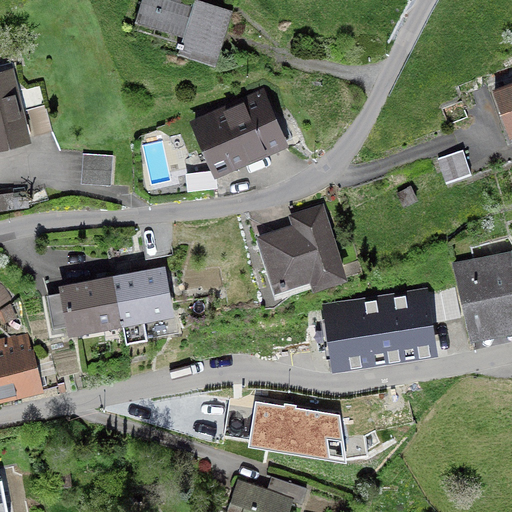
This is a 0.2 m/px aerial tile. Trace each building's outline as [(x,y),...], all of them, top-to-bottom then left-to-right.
[(212,66),(219,41),(229,11),(194,0),(192,0),(190,7),(164,0),(140,0),(134,20),(182,35),(179,44),(176,43),(174,49),(177,50),(176,55),(212,66)] [(0,144),(23,139),(7,76),(0,78),(0,144)] [(511,85),(492,92),(507,135),(511,133),(511,85)] [(192,125),(205,154),(220,147),(228,167),(284,143),(263,94),(192,125)] [(440,110),(446,126),(466,118),(459,102),(440,110)] [(470,177),(470,175),(460,151),(436,159),(445,186),(470,177)] [(79,184),(109,186),(111,157),(81,155),(79,184)] [(337,267),(322,220),(260,240),(275,287),(337,267)] [(167,240),(143,244),(146,256),(169,252),(167,240)] [(497,322),(511,319),(511,266),(509,253),(484,258),(485,263),(453,270),(470,340),(500,334),(497,322)] [(111,280),(118,319),(118,320),(119,327),(121,326),(124,345),(145,341),(140,317),(168,312),(160,271),(111,280)] [(118,319),(111,280),(61,289),(61,293),(46,296),(52,329),(67,326),(68,331),(101,325),(101,323),(118,320),(118,319)] [(429,324),(459,318),(453,289),(423,294),(429,324)] [(433,357),(428,330),(413,332),(410,314),(324,327),(323,320),(308,321),(312,353),(326,351),(328,369),(409,358),(409,361),(433,357)] [(0,396),(38,388),(26,339),(0,343),(0,396)] [(52,485),(65,484),(64,468),(51,469),(52,485)] [(305,489),(276,480),(271,494),(236,482),(229,502),(243,507),(241,511),(286,511),(290,500),(300,504),(305,489)]
